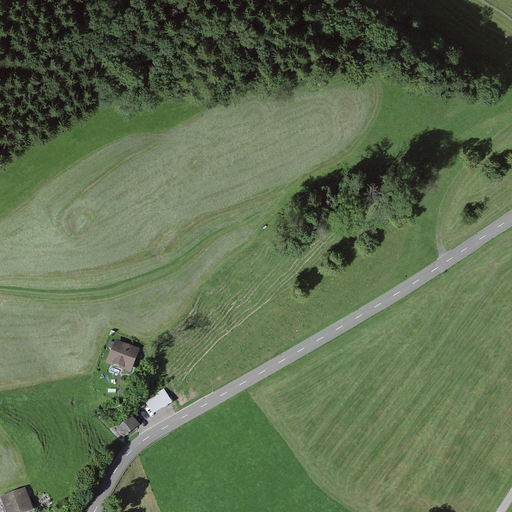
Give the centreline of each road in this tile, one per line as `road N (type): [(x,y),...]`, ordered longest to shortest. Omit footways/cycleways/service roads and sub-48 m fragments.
road 1 (tertiary): [(96,511),(125,457),(154,432),(379,304),(511,217)]
road 2 (track): [(511,101),(427,150),(232,226),(173,266),(113,289)]
road 3 (track): [(449,259),(440,239),(447,200),(482,151),(511,127)]
